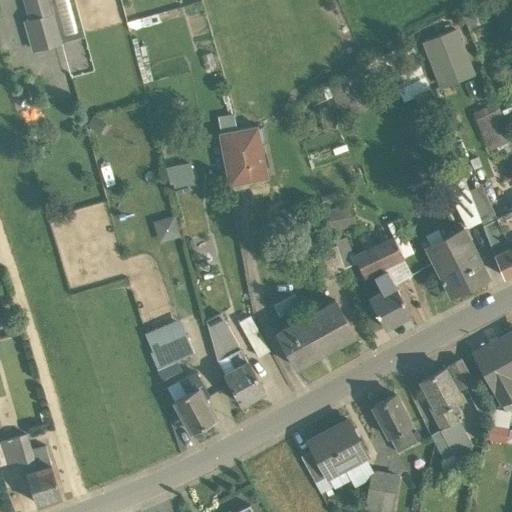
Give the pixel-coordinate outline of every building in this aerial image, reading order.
[(25,0),(30,15),(30,16),(52,10),(49,0),(25,0)] [(74,0),(49,0),(52,10),(60,38),(84,32),(74,0)] [(52,10),(30,16),(30,15),(25,16),(33,45),(60,38),(52,10)] [(504,118),(480,128),(486,141),(509,131),(508,130),(504,118)] [(256,121),(217,128),(227,181),(266,173),(256,121)] [(467,185),(451,192),(466,222),(479,216),(467,185)] [(511,205),(494,214),(509,245),(511,243),(511,205)] [(354,206),(329,210),(332,231),(358,227),(354,206)] [(412,248),(396,215),(386,219),(391,231),(391,232),(401,253),(412,248)] [(485,272),(461,224),(442,233),(444,237),(429,244),(427,240),(425,241),(449,289),(485,272)] [(391,231),(372,240),(367,230),(358,235),(362,245),(352,250),(355,257),(362,272),(383,263),(400,254),(401,253),(391,232),(391,231)] [(344,232),(334,236),(335,240),(343,262),(355,257),(352,250),(344,232)] [(335,240),(308,249),(316,273),(343,264),(343,262),(335,240)] [(511,243),(509,245),(493,252),(501,271),(511,265),(511,243)] [(400,254),(383,263),(384,266),(385,266),(392,279),(393,279),(410,270),(400,254)] [(392,279),(385,266),(384,266),(373,272),(380,286),(367,293),(383,323),(409,309),(393,279),(392,279)] [(333,295),(275,327),(294,362),(352,330),(333,295)] [(250,311),(238,316),(256,353),(267,347),(250,311)] [(176,321),(147,334),(152,346),(167,340),(181,334),(176,321)] [(227,323),(208,328),(216,355),(238,343),(227,323)] [(511,331),(493,342),(490,338),(474,347),(500,397),(511,390),(511,331)] [(181,334),(167,340),(173,355),(193,347),(187,332),(181,334)] [(152,346),(150,347),(156,363),(173,355),(167,340),(152,346)] [(263,386),(238,343),(216,355),(239,399),(263,386)] [(472,377),(459,354),(447,360),(459,383),(464,381),(471,377),(472,377)] [(443,362),(419,375),(427,392),(424,394),(432,408),(448,400),(460,393),(443,362)] [(207,391),(193,366),(179,374),(186,388),(173,395),(189,426),(214,412),(204,393),(207,391)] [(179,374),(165,382),(173,395),(186,388),(179,374)] [(471,377),(464,381),(478,408),(485,405),(471,377)] [(411,420),(394,389),(371,401),(387,433),(388,432),(396,447),(416,436),(408,422),(411,420)] [(448,400),(432,408),(440,423),(440,424),(456,415),(454,411),(449,401),(448,400)] [(456,401),(452,400),(449,401),(454,411),(459,407),(456,401)] [(346,414),(307,436),(312,444),(326,470),(365,449),(346,414)] [(456,415),(440,424),(453,448),(469,439),(456,415)] [(440,424),(440,423),(429,429),(442,453),(453,448),(440,424)] [(26,427),(11,432),(13,440),(28,436),(26,427)] [(11,432),(0,434),(0,436),(6,457),(17,454),(13,440),(11,432)] [(45,440),(30,444),(28,436),(13,440),(17,454),(22,471),(27,470),(35,496),(59,489),(45,440)] [(326,470),(312,444),(300,451),(314,477),(326,470)] [(398,473),(369,467),(364,497),(392,502),(398,473)] [(216,511),(254,511),(248,499),(223,511),(222,509),(223,507),(222,507),(219,509),(217,511),(216,511)]
